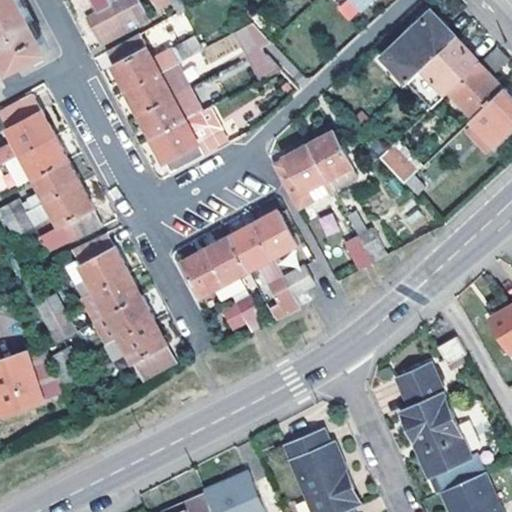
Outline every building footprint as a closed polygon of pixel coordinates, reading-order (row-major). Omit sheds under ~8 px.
[(0,0),(0,49),(12,72),(50,53),(25,6),(21,0),(0,0)] [(73,0),(83,15),(94,8),(88,0),(73,0)] [(89,19),(103,46),(127,32),(114,6),(110,0),(93,0),(100,13),(89,19)] [(130,0),(125,0),(114,6),(127,32),(143,23),(130,0)] [(407,80),(455,36),(430,9),(382,53),(407,80)] [(151,46),(190,30),(184,13),(144,30),(151,46)] [(253,20),(242,26),(256,49),(265,45),(272,40),(253,20)] [(128,90),(162,71),(178,62),(183,59),(203,48),(195,33),(175,44),(154,56),(141,32),(107,52),(128,90)] [(407,80),(431,107),(450,89),(480,62),(455,36),(407,80)] [(265,45),(256,49),(268,72),(282,64),(265,45)] [(475,116),(503,88),(493,77),(511,60),(498,45),(480,62),(450,89),(475,116)] [(140,113),(174,94),(191,85),(178,62),(162,71),(128,90),(140,113)] [(140,113),(152,137),(204,108),(191,85),(174,94),(140,113)] [(475,116),(471,118),(494,143),(511,126),(511,97),(503,88),(475,116)] [(0,112),(9,130),(44,111),(33,92),(0,109),(0,112)] [(204,108),(152,137),(173,176),(220,150),(225,131),(210,105),(204,108)] [(8,160),(21,154),(57,135),(44,111),(9,130),(15,141),(2,148),(8,160)] [(334,131),(309,144),(333,190),(358,176),(334,131)] [(21,154),(34,179),(70,160),(57,135),(21,154)] [(414,173),(420,167),(395,140),(378,157),(402,184),(405,182),(414,173)] [(309,144),(274,163),(298,208),(333,190),(309,144)] [(34,210),(83,184),(70,160),(34,179),(42,192),(27,199),(34,210)] [(425,185),(414,173),(405,182),(416,193),(425,185)] [(56,218),(63,231),(70,244),(105,226),(83,184),(34,210),(27,213),(9,222),(17,238),(56,218)] [(22,202),(3,211),(9,222),(27,213),(22,202)] [(280,211),(257,223),(274,256),(297,243),(280,211)] [(356,211),(347,216),(358,236),(366,232),(356,211)] [(324,237),(339,233),(334,213),(319,216),(324,237)] [(233,236),(249,268),(274,256),(257,223),(233,236)] [(366,232),(358,236),(373,264),(388,257),(372,228),(366,232)] [(46,256),(70,244),(63,231),(40,242),(46,256)] [(84,300),(96,293),(131,275),(110,236),(76,255),(82,266),(70,273),(84,300)] [(233,236),(209,249),(226,281),(230,278),(234,284),(240,282),(237,275),(249,268),(233,236)] [(358,236),(345,243),(360,272),(373,264),(358,236)] [(202,293),(216,286),(226,281),(209,249),(185,261),(202,293)] [(300,268),(284,276),(294,294),(309,286),(300,268)] [(96,293),(109,317),(144,299),(131,275),(96,293)] [(233,294),(226,281),(216,286),(223,298),(233,294)] [(84,300),(97,324),(109,317),(96,293),(84,300)] [(153,294),(144,299),(157,324),(166,319),(153,294)] [(251,294),(236,301),(248,323),(251,330),(266,323),(251,294)] [(279,302),(269,306),(278,322),(302,310),(299,304),(294,295),(294,294),(279,302)] [(45,321),(63,311),(58,297),(39,304),(45,321)] [(109,317),(122,342),(157,324),(144,299),(109,317)] [(222,308),(234,330),(248,323),(236,301),(222,308)] [(511,308),(493,318),(511,353),(511,308)] [(45,321),(51,335),(70,328),(63,311),(45,321)] [(177,361),(157,324),(122,342),(142,379),(177,361)] [(51,335),(56,346),(74,337),(70,328),(51,335)] [(442,346),(452,363),(465,356),(471,353),(461,335),(442,346)] [(0,362),(0,410),(1,415),(56,397),(41,350),(0,362)] [(64,350),(47,359),(55,377),(56,376),(72,368),(64,350)] [(465,356),(452,363),(454,368),(468,362),(465,356)] [(417,439),(460,422),(435,365),(402,378),(415,408),(406,412),(417,439)] [(81,386),(72,368),(56,376),(64,394),(81,386)] [(445,492),(487,475),(480,457),(476,459),(460,422),(417,439),(440,494),(445,492)] [(302,436),(305,442),(314,439),(311,432),(302,436)] [(292,447),(318,511),(350,511),(354,510),(365,506),(340,443),(333,446),(328,433),(314,439),(305,442),(292,447)] [(264,511),(249,473),(204,490),(212,511),(264,511)] [(501,511),(487,475),(445,492),(453,511),(501,511)] [(212,511),(204,490),(165,507),(167,511),(212,511)]
